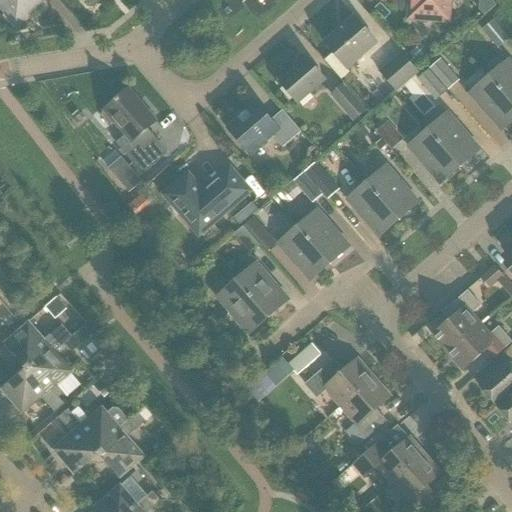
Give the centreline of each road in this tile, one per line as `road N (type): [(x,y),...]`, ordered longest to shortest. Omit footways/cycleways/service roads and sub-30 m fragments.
road 1 (residential): [(511,485),(374,316),(404,290)]
road 2 (residential): [(310,0),(209,91),(189,97),(173,91),(135,43)]
road 3 (residential): [(404,290),(380,262),(259,354)]
road 4 (residential): [(404,290),(511,196)]
road 5 (residential): [(0,68),(135,43)]
